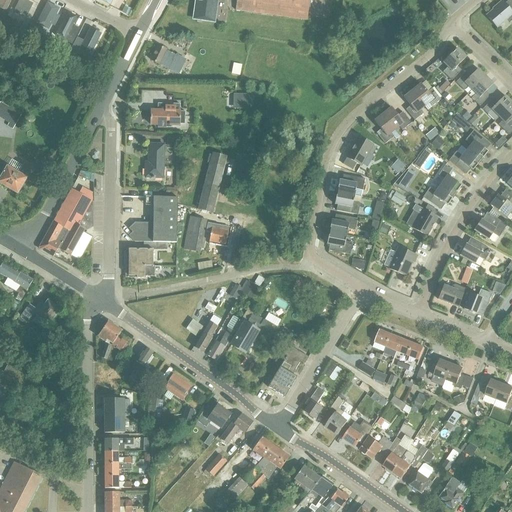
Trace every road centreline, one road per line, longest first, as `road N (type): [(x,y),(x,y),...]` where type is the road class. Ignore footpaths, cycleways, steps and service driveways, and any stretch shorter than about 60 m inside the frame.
road 1 (residential): [(363,290),(310,251),(326,158),(339,131),(435,52),(451,22)]
road 2 (residential): [(90,511),(86,318),(100,298)]
road 3 (tertiary): [(275,427),(100,298)]
road 4 (tertiary): [(100,298),(108,274),(110,129),(103,104)]
road 5 (residential): [(418,315),(448,241),(511,153)]
road 6 (tertiary): [(103,104),(23,250)]
road 7 (residential): [(275,427),(363,290)]
road 8 (tertiary): [(404,511),(275,427)]
